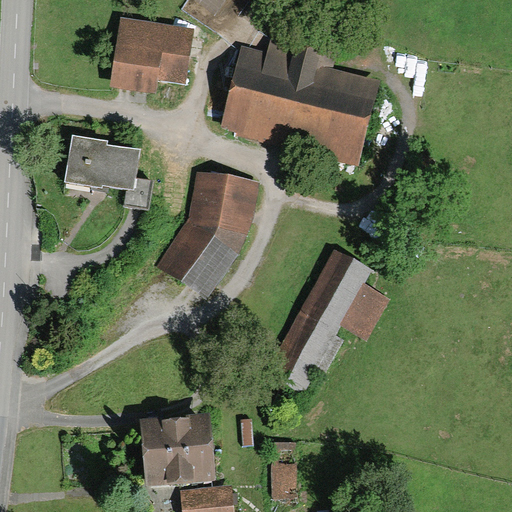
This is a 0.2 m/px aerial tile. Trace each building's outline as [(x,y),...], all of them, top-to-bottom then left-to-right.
[(221,0),(186,0),(209,17),(221,0)] [(189,34),(118,25),(110,93),(153,98),(157,60),(186,63),(189,34)] [(264,56),(240,49),(218,131),(351,166),(372,86),(326,74),(332,52),(269,36),(264,56)] [(135,151),(67,144),(62,187),(130,194),(135,151)] [(249,188),(196,181),(189,226),(160,269),(200,303),(242,242),(249,188)] [(364,275),(329,256),(264,376),(298,394),(311,371),(321,377),(339,345),(332,341),(339,329),(363,342),(385,303),(358,288),(364,275)] [(206,424),(140,428),(144,491),(210,486),(206,424)] [(295,511),(290,444),(268,446),(273,511),(295,511)] [(229,511),(227,491),(178,497),(179,511),(229,511)]
